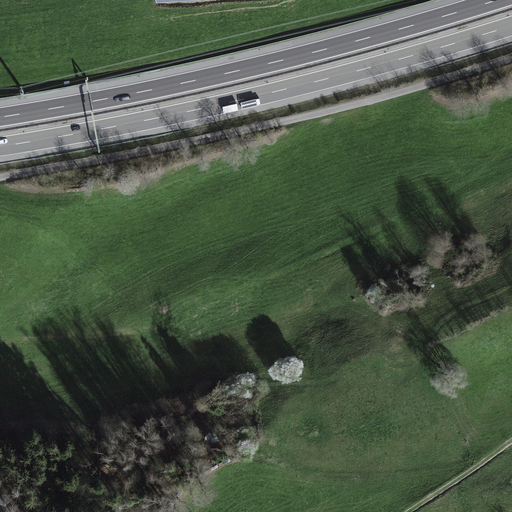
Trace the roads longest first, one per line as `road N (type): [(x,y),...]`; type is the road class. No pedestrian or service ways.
road 1 (motorway): [(0,147),(238,101),(511,26)]
road 2 (unclassified): [(511,57),(324,112),(0,177)]
road 3 (motorway): [(496,0),(239,70),(0,117)]
road 4 (track): [(511,442),(409,511)]
